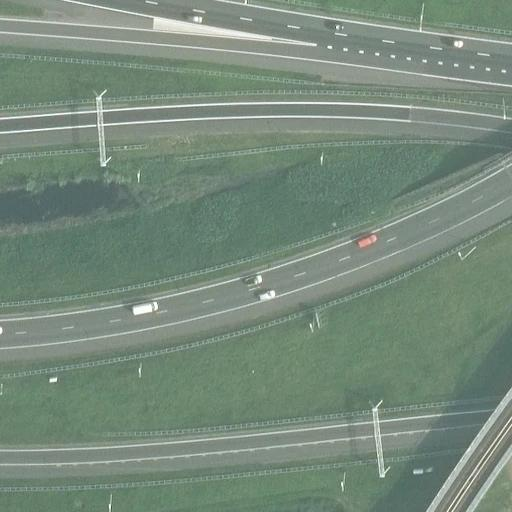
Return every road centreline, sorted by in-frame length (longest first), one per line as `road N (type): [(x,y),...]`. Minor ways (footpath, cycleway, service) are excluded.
road 1 (motorway): [(0,346),(106,332),(279,292),(436,227),(511,185)]
road 2 (motorway): [(0,457),(66,460),(511,421)]
road 3 (motorway): [(0,125),(186,111),(401,114),(511,125)]
road 4 (motorway): [(0,26),(416,52)]
road 5 (motorway): [(135,0),(416,52)]
